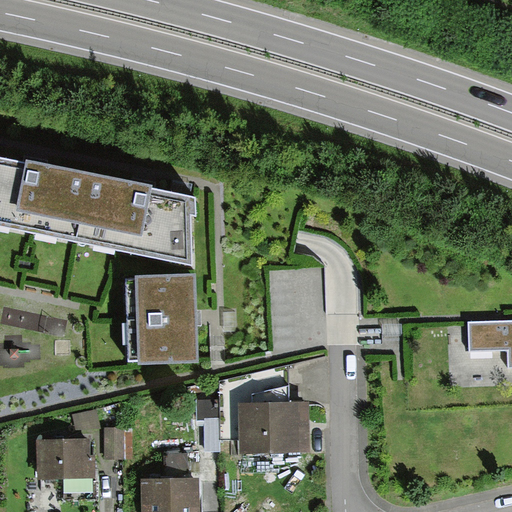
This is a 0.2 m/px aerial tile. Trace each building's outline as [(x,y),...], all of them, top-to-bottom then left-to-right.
[(0,168),(0,227),(76,241),(82,182),(28,173),(0,168)] [(131,191),(82,182),(76,241),(186,262),(185,200),(131,191)] [(196,279),(135,281),(139,371),(199,368),(196,279)] [(511,316),(464,319),(468,351),(506,351),(511,371),(511,370),(511,316)] [(239,407),(240,457),(311,454),(309,405),(239,407)] [(136,429),(109,431),(110,460),(137,459),(136,429)] [(36,438),(36,484),(88,484),(88,439),(36,438)] [(144,481),(143,511),(200,511),(200,481),(144,481)]
